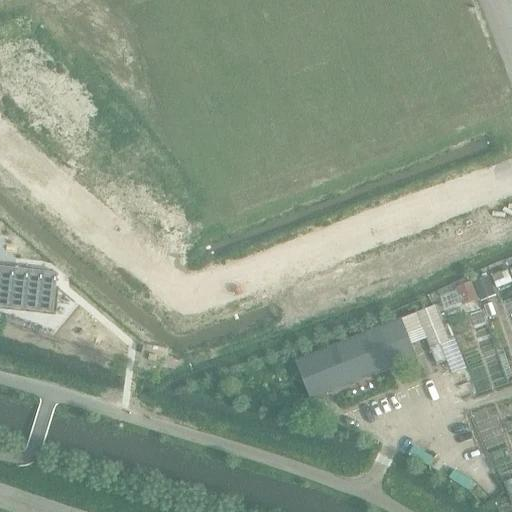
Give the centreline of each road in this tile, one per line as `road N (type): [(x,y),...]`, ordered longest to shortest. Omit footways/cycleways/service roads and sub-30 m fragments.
road 1 (unclassified): [(511,177),(187,295),(152,280),(0,152)]
road 2 (unclassified): [(399,511),(364,492),(0,378)]
